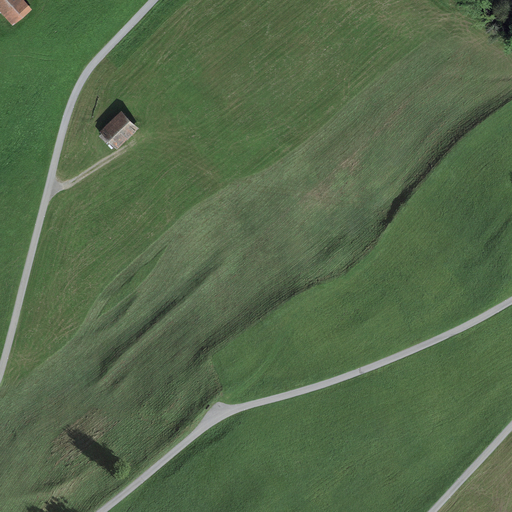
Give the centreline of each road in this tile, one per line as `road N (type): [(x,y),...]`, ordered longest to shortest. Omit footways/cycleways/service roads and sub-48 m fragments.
road 1 (unclassified): [(100,511),(219,416),(359,371),(511,300)]
road 2 (unclassified): [(153,0),(78,85),(0,374)]
